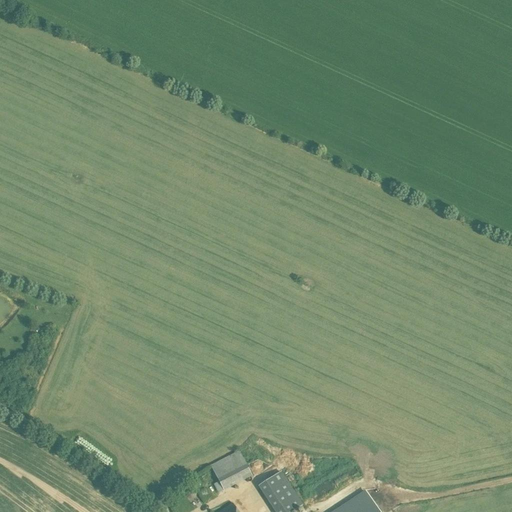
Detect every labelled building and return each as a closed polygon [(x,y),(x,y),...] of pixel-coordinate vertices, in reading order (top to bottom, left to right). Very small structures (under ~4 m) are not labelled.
[(223,491),(252,477),(239,451),(211,466),(223,491)] [(261,478),(268,466),(262,462),(255,474),(261,478)] [(274,511),(292,511),(303,505),(281,472),(258,487),(274,511)] [(143,484),(140,489),(148,495),(151,490),(143,484)] [(203,492),(206,498),(211,495),(208,489),(203,492)] [(379,511),(365,490),(332,511),(379,511)]
